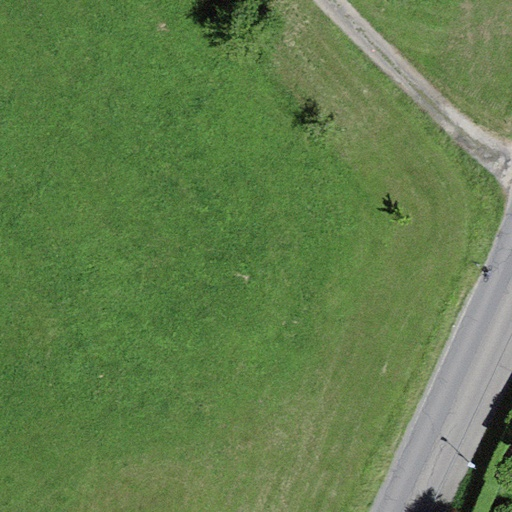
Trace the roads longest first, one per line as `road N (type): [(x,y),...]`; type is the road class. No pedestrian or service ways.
road 1 (tertiary): [(511,270),(405,511)]
road 2 (track): [(511,167),(463,134),(335,0)]
